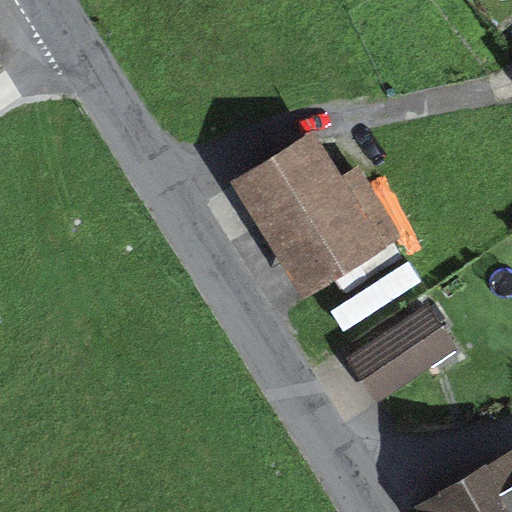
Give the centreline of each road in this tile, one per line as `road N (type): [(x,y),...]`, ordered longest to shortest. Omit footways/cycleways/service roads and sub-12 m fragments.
road 1 (tertiary): [(43,0),(181,184),(379,497)]
road 2 (residential): [(379,497),(511,434)]
